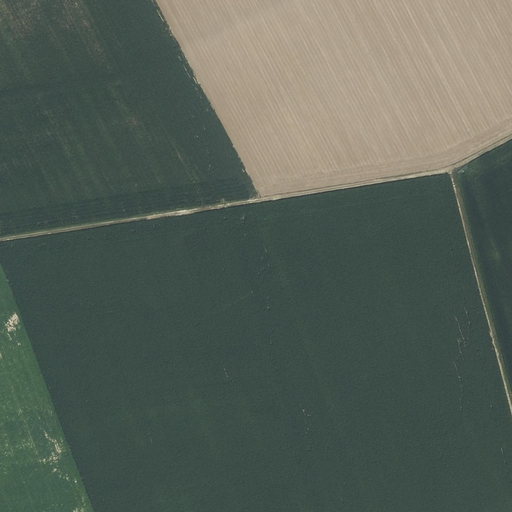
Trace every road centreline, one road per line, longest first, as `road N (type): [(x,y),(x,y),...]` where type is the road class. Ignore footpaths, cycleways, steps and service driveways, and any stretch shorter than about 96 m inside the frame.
road 1 (track): [(511,137),(442,170),(0,239)]
road 2 (track): [(511,409),(450,167)]
